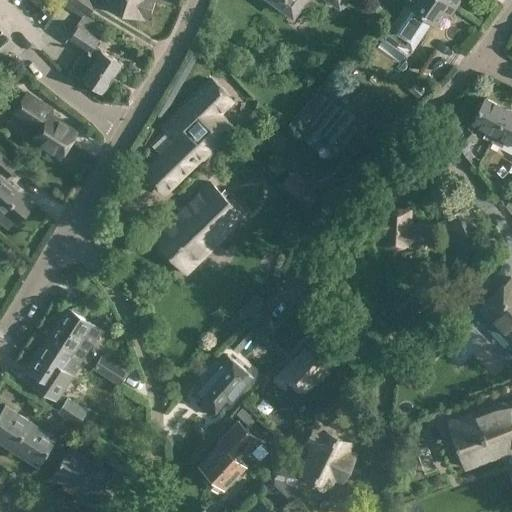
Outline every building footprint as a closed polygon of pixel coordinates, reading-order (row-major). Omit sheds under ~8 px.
[(64,0),(87,16),(98,0),(64,0)] [(152,0),(106,0),(105,7),(143,19),(143,17),(147,18),(152,0)] [(271,0),(293,16),(304,0),(271,0)] [(442,0),(400,0),(400,1),(406,5),(388,31),(411,48),(429,21),(436,25),(445,12),(450,16),(455,8),(442,0)] [(442,0),(455,8),(460,0),(442,0)] [(105,42),(77,25),(67,40),(83,51),(70,72),(101,93),(121,64),(100,50),(105,42)] [(0,87),(6,94),(25,77),(13,64),(0,75),(0,87)] [(331,78),(300,116),(309,124),(300,134),(318,149),(328,136),(342,148),(365,121),(349,109),(358,98),(331,78)] [(162,157),(144,175),(161,193),(177,178),(196,160),(202,160),(231,131),(231,126),(218,112),(230,100),(211,79),(163,125),(168,130),(152,146),(162,157)] [(75,132),(47,114),(50,110),(24,94),(13,111),(38,127),(30,139),(59,157),(61,154),(66,153),(69,148),(68,144),(75,132)] [(508,108),(484,96),(470,123),(494,135),(508,108)] [(511,110),(508,108),(494,135),(491,140),(501,146),(504,140),(511,144),(511,110)] [(461,134),(453,141),(458,146),(463,153),(468,149),(470,144),(477,137),(466,126),(462,130),(460,133),(461,134)] [(17,165),(0,150),(0,173),(6,178),(17,165)] [(296,198),(307,184),(290,170),(279,185),(296,198)] [(31,205),(0,178),(0,210),(16,224),(31,205)] [(243,218),(209,183),(152,239),(185,274),(243,218)] [(439,221),(449,242),(459,237),(462,241),(481,232),(457,186),(450,190),(453,198),(438,205),(444,218),(439,221)] [(509,194),(503,188),(497,195),(504,201),(509,194)] [(380,217),(376,216),(375,243),(415,245),(415,250),(423,250),(423,246),(428,246),(429,224),(407,223),(408,209),(381,208),(380,217)] [(511,275),(478,307),(511,341),(510,342),(511,344),(511,275)] [(67,309),(47,339),(80,361),(100,330),(67,309)] [(263,315),(250,330),(254,333),(262,340),(276,323),(264,314),(263,315)] [(254,333),(250,330),(244,324),(227,343),(236,352),(254,333)] [(80,361),(47,339),(28,369),(41,378),(35,387),(55,400),(61,391),(80,361)] [(329,371),(322,365),(304,349),(290,364),(289,362),(272,381),(282,389),(290,380),(302,391),(315,377),(320,382),(329,371)] [(230,403),(253,376),(225,353),(193,391),(203,401),(199,406),(211,416),(226,398),(230,403)] [(102,354),(92,368),(119,385),(128,371),(102,354)] [(254,408),(264,397),(256,390),(247,401),(254,408)] [(57,411),(77,424),(87,410),(67,397),(57,411)] [(511,400),(492,404),(446,421),(463,466),(511,447),(511,400)] [(236,413),(249,426),(259,415),(245,403),(236,413)] [(30,422),(5,406),(0,412),(0,444),(11,451),(30,422)] [(275,409),(268,415),(279,430),(298,416),(290,406),(275,409)] [(219,442),(197,465),(207,474),(203,478),(217,491),(221,487),(224,490),(235,477),(237,478),(247,467),(238,458),(257,437),(237,419),(217,441),(219,442)] [(55,438),(30,422),(11,451),(36,467),(55,438)] [(336,471),(343,475),(351,459),(343,455),(349,443),(337,437),(337,436),(334,434),(335,431),(316,422),(306,443),(312,446),(301,469),(313,475),(313,476),(317,478),(318,477),(330,483),(336,471)] [(295,434),(288,427),(282,434),(288,441),(295,434)] [(51,477),(76,493),(95,463),(70,447),(51,477)] [(113,451),(106,461),(113,465),(119,455),(113,451)] [(281,502),(293,489),(284,480),(292,471),(281,460),(261,482),(281,502)] [(101,509),(120,479),(95,463),(76,493),(101,509)]
